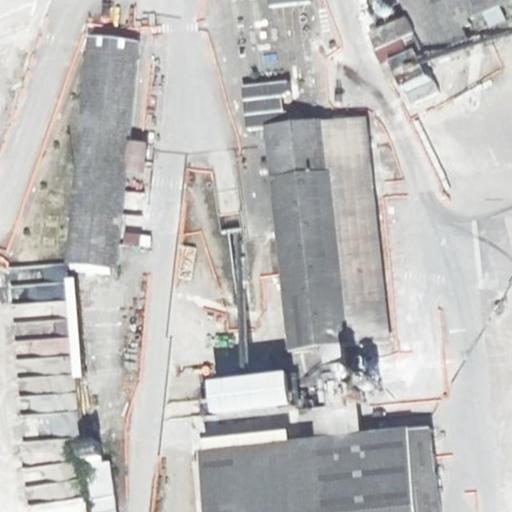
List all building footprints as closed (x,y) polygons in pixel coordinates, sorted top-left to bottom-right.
[(406,0),(435,65),(474,48),(465,28),(473,24),(470,17),(484,10),(489,22),(504,15),(499,4),(508,0),(406,0)] [(66,261),(115,266),(135,55),(86,50),(66,261)] [(247,85),(251,125),(297,121),(293,81),(247,85)] [(364,115),(269,126),(293,350),(310,348),(332,346),(388,339),(364,115)] [(334,370),(332,346),(310,348),(311,362),(312,372),(334,370)] [(295,364),(311,362),(310,348),(293,350),(295,364)] [(271,421),(272,433),(302,430),(300,412),(320,410),(317,378),(229,386),(233,424),(271,421)] [(202,449),(210,511),(443,511),(432,421),(202,449)] [(82,443),(84,458),(102,456),(100,440),(82,443)] [(92,511),(118,511),(111,460),(103,462),(102,456),(84,458),(92,511)]
